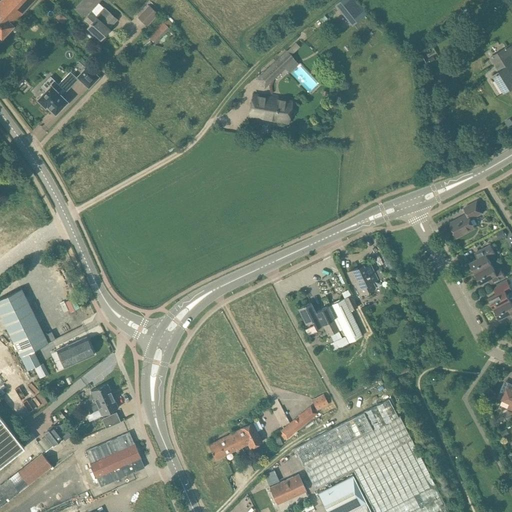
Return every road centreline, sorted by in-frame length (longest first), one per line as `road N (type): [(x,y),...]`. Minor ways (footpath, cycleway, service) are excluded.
road 1 (track): [(337,0),(258,65),(193,141),(74,212)]
road 2 (tertiary): [(164,341),(103,299),(65,217),(0,112)]
road 3 (tertiary): [(164,341),(213,291),(409,204)]
road 4 (residential): [(409,204),(476,335),(486,350),(511,361)]
road 5 (tertiary): [(193,511),(152,401),(164,341)]
